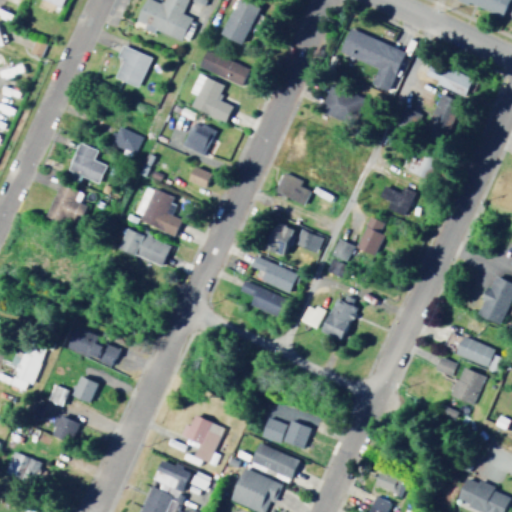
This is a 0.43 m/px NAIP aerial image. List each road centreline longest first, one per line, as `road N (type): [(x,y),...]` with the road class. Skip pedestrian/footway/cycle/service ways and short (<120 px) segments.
road 1 (residential): [(86,511),(323,0)]
road 2 (residential): [(315,511),(511,82)]
road 3 (residential): [(0,207),(94,0)]
road 4 (residential): [(368,394),(184,303)]
road 5 (tertiary): [(511,61),(380,0)]
